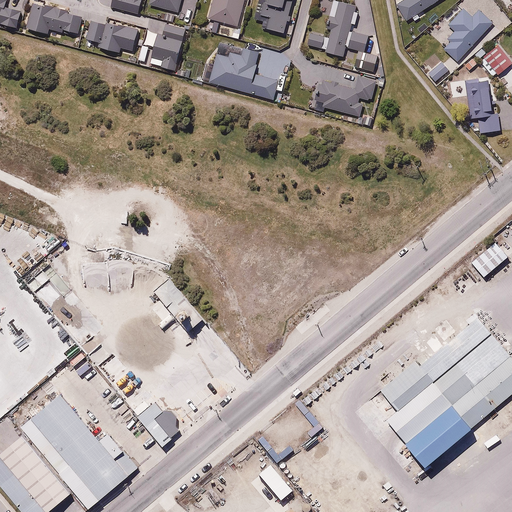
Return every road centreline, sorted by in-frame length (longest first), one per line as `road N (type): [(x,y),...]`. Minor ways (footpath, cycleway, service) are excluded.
road 1 (residential): [(511,182),(119,511)]
road 2 (track): [(269,386),(227,280),(190,241),(108,229),(0,175)]
